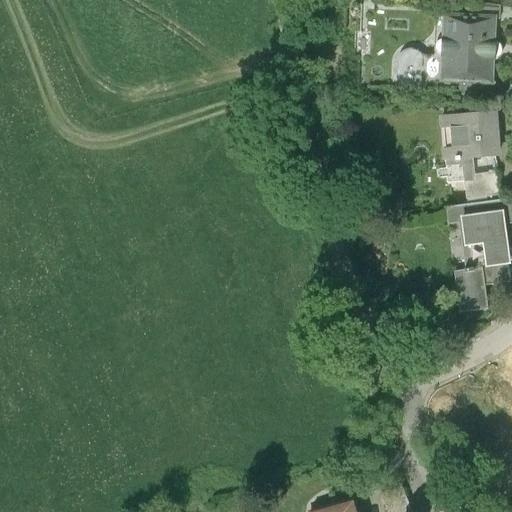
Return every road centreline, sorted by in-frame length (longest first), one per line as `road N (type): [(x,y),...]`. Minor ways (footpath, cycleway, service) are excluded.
road 1 (unclassified): [(285,0),(309,144),(394,410)]
road 2 (residential): [(511,335),(394,410)]
